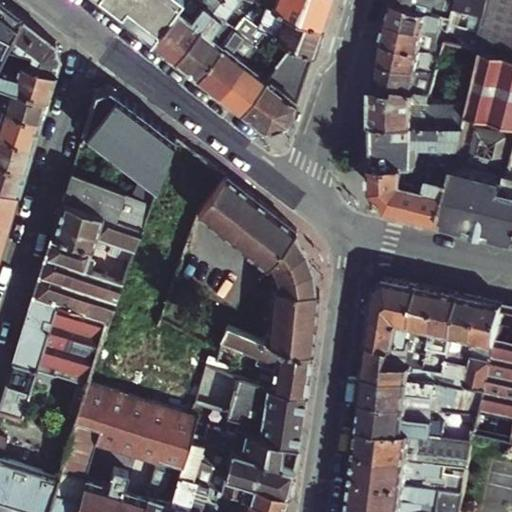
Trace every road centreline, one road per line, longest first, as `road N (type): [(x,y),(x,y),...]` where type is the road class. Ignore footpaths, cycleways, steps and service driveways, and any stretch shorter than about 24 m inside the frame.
road 1 (residential): [(93,32),(0,332)]
road 2 (tertiary): [(313,511),(353,228)]
road 3 (secondary): [(297,192),(93,32)]
road 4 (tertiary): [(297,192),(361,0)]
road 5 (secondary): [(511,268),(353,228)]
